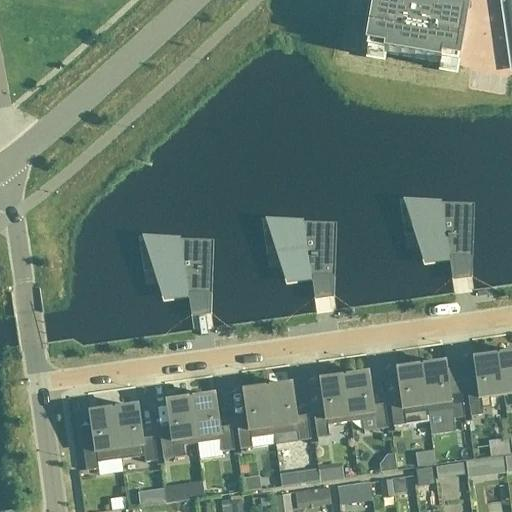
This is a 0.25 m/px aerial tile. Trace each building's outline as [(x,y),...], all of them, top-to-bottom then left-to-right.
[(375,0),(366,53),(457,69),(467,15),(467,11),(436,6),(432,5),(432,8),(427,9),(415,7),(410,5),(411,1),(402,0),(375,0)] [(472,260),(473,207),(441,206),(440,203),(439,203),(439,208),(419,207),(422,231),(415,232),(421,249),(426,263),(446,260),(447,264),(449,264),(448,260),(454,259),(462,259),(472,260)] [(309,280),(310,283),(311,283),(311,279),(317,278),(323,279),(334,279),(336,226),(303,225),(303,223),(301,223),(301,228),(281,227),(284,250),(278,251),(283,268),(288,283),(309,280)] [(186,297),(186,301),(188,301),(188,297),(194,296),(200,296),(211,296),(213,244),(180,243),(179,241),(178,240),(179,245),(158,244),(161,268),(155,269),(160,285),(165,300),(186,297)] [(511,356),(497,358),(503,399),(511,397),(511,356)] [(503,399),(497,358),(474,362),(478,394),(466,396),(470,419),(482,418),(481,411),(491,410),(489,400),(503,399)] [(444,366),(420,369),(427,419),(451,415),(452,422),(464,420),(460,396),(449,398),(444,366)] [(420,369),(397,373),(401,405),(390,406),(393,430),(405,428),(404,417),(426,414),(427,419),(420,369)] [(384,407),(372,409),(367,377),(344,380),(350,425),(362,423),(363,434),(375,433),(387,431),(384,407)] [(350,425),(344,380),(320,384),(325,416),(313,417),(316,441),(328,439),(327,428),(350,425)] [(267,391),(274,438),(297,435),(298,444),(310,442),(307,418),(295,420),(290,388),(267,391)] [(274,438),(267,391),(243,394),(248,427),(236,428),(239,452),(251,450),(250,442),(274,438)] [(190,402),(196,447),(220,443),(221,455),(233,453),(230,429),(218,431),(214,399),(190,402)] [(196,447),(190,402),(166,405),(171,437),(159,439),(162,463),(184,460),(183,449),(196,447)] [(113,413),(120,463),(143,460),(144,465),(156,464),(153,440),(141,442),(137,410),(113,413)] [(113,413),(90,416),(94,448),(82,450),(86,474),(98,472),(97,466),(120,463),(113,413)] [(337,491),(339,505),(356,502),(354,488),(337,491)]
